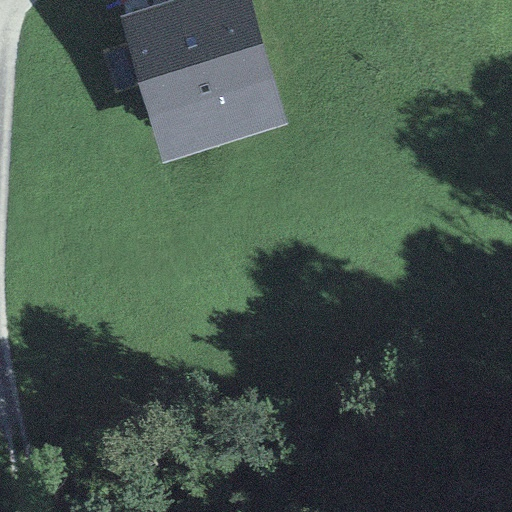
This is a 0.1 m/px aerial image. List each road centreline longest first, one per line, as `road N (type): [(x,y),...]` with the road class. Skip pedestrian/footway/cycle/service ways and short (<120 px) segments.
road 1 (track): [(42,511),(14,402),(0,258)]
road 2 (track): [(0,245),(15,0)]
